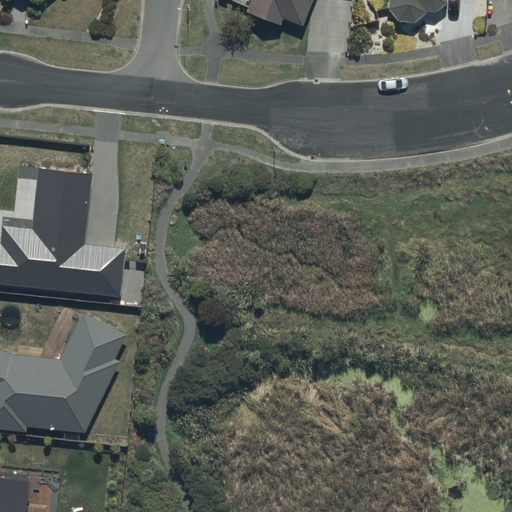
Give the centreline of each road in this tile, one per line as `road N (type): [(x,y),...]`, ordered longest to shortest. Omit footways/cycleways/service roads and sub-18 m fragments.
road 1 (residential): [(511,93),(393,112),(151,95)]
road 2 (residential): [(151,95),(0,79)]
